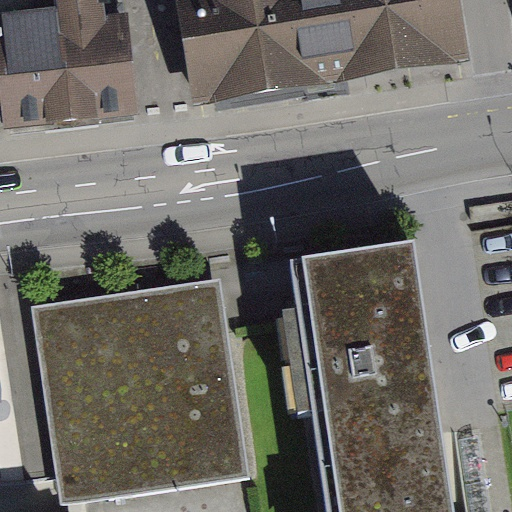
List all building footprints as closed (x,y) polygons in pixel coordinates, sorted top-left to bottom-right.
[(114,0),(37,0),(41,27),(9,30),(20,130),(149,116),(139,25),(117,27),(114,0)] [(462,0),(194,0),(210,111),(474,74),(462,0)] [(320,483),(446,465),(416,258),(290,277),(320,483)] [(222,277),(33,304),(61,501),(251,474),(222,277)] [(324,511),(453,511),(446,465),(320,483),(324,511)]
